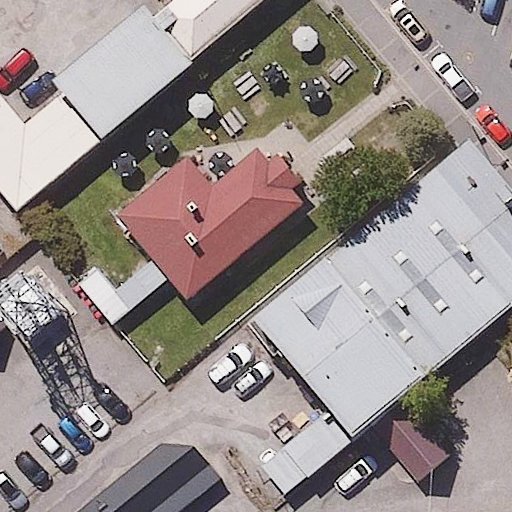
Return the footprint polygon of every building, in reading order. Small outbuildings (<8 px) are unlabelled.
[(283,0),(121,0),(128,9),(4,111),(0,106),(0,181),(25,212),(283,0)] [(165,280),(182,300),(303,201),(294,190),(303,183),(291,168),(279,153),(267,164),(257,152),(212,189),(188,160),(115,220),(148,260),(165,280)] [(511,312),(511,219),(457,154),(261,319),(335,410),(264,468),(290,499),(511,312)] [(0,280),(0,334),(19,320),(32,339),(80,304),(40,250),(0,280)] [(426,409),(387,444),(425,487),(465,451),(426,409)] [(201,447),(166,442),(79,511),(181,511),(224,477),(201,447)]
